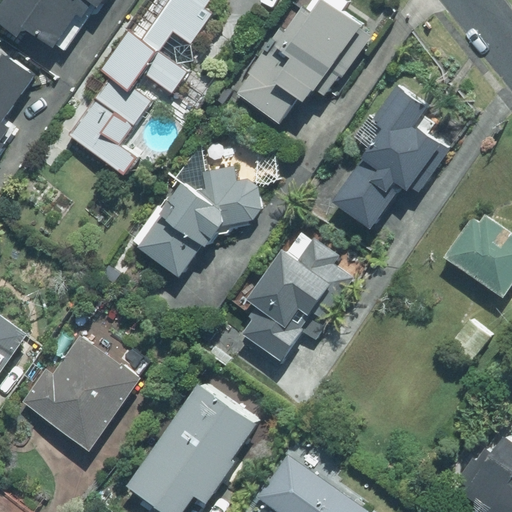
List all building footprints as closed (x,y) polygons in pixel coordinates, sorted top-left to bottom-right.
[(9,0),(0,14),(0,16),(26,34),(31,26),(61,46),(84,13),(90,17),(101,1),(105,4),(107,0),(9,0)] [(114,76),(74,133),(128,172),(139,156),(123,144),(154,100),(136,87),(146,72),(175,93),(191,70),(163,50),(176,30),(194,43),(215,14),(206,7),(210,0),(168,0),(167,0),(149,0),(141,12),(153,21),(142,37),(132,30),(104,69),(114,76)] [(312,103),(367,24),(331,0),(325,0),(317,12),(303,2),(240,94),(284,124),(303,97),(312,103)] [(0,158),(21,128),(9,119),(40,75),(9,54),(0,66),(0,158)] [(390,128),(338,200),(377,227),(401,194),(394,189),(402,179),(415,189),(447,144),(420,124),(433,107),(400,84),(376,118),(390,128)] [(162,206),(137,241),(185,275),(208,242),(212,244),(227,224),(258,217),(266,206),(261,184),(249,178),(240,180),(237,165),(208,171),(211,187),(200,190),(188,182),(168,210),(162,206)] [(476,216),(450,255),(510,295),(511,292),(511,230),(488,214),(484,222),(476,216)] [(245,340),(282,366),(306,331),(318,340),(360,280),(336,264),(342,256),(316,238),(303,256),(289,246),(253,298),(262,304),(255,314),(261,318),(245,340)] [(0,379),(32,334),(0,312),(0,379)] [(495,334),(472,317),(455,339),(479,356),(495,334)] [(25,402),(95,450),(145,377),(83,335),(57,373),(49,367),(25,402)] [(204,383),(133,484),(157,500),(148,511),(189,511),(203,494),(212,500),(264,425),(204,383)] [(454,493),(482,511),(511,511),(511,437),(509,435),(499,450),(488,443),(454,493)] [(373,511),(375,510),(291,453),(262,495),(286,511),(373,511)]
